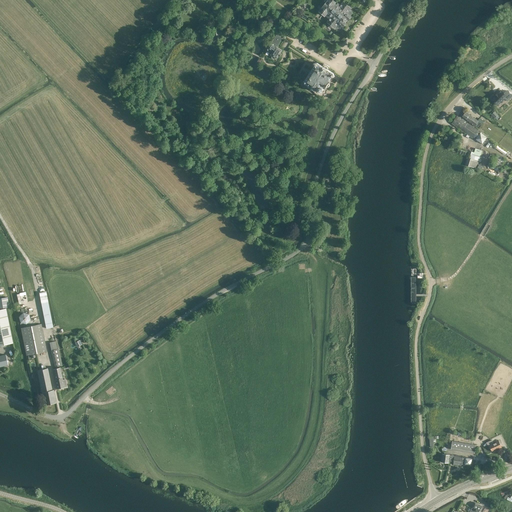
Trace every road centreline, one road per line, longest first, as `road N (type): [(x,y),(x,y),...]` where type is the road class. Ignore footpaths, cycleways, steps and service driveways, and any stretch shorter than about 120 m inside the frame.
road 1 (unclassified): [(0,394),(50,417),(66,414),(169,326),(298,251),(333,133),(413,0)]
road 2 (unclassified): [(436,499),(423,449),(416,354),(431,281),(420,253),(425,155),(451,105),(511,56)]
road 3 (track): [(320,375),(314,433),(288,478),(256,501),(234,502),(155,476),(121,420),(74,407)]
road 4 (track): [(61,416),(32,266),(0,214)]
road 5 (track): [(320,375),(326,272),(303,245)]
road 6 (track): [(511,187),(456,279),(431,281)]
